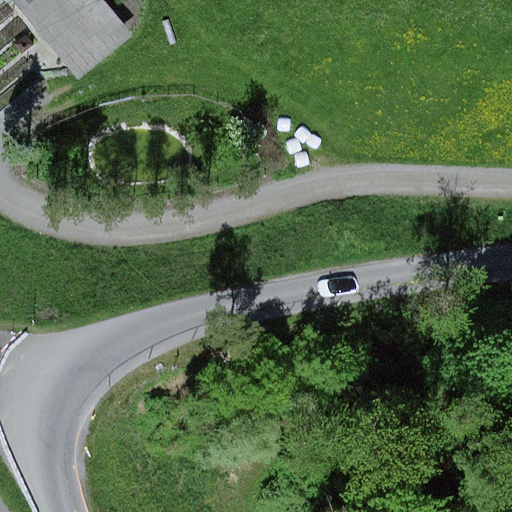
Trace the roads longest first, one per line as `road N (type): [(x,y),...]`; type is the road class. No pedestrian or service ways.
road 1 (track): [(0,180),(77,210),(156,215),(319,176),(464,188),(511,180)]
road 2 (unclassified): [(73,379),(138,343),(289,294),(511,258)]
